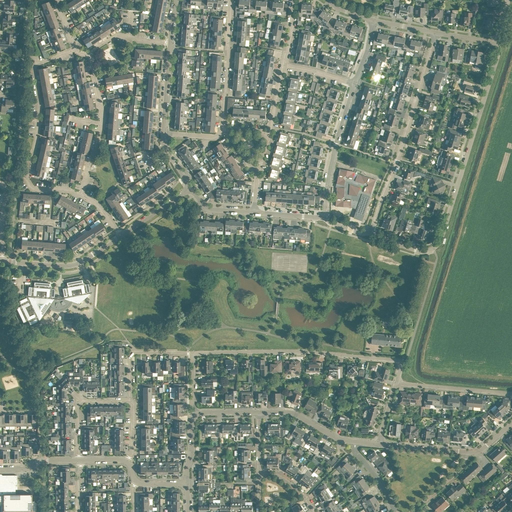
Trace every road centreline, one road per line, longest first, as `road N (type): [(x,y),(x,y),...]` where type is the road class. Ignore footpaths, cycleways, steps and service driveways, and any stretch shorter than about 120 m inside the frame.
road 1 (residential): [(369,235),(420,250),(439,242),(495,46)]
road 2 (residential): [(395,386),(395,360),(188,352)]
road 3 (residential): [(81,194),(30,187),(23,177),(35,121),(28,68),(75,49)]
road 4 (residential): [(369,235),(433,36)]
road 5 (residential): [(81,194),(102,117),(89,53)]
road 6 (residential): [(323,221),(350,84)]
road 7 (residential): [(119,235),(80,262),(0,260)]
road 8 (residential): [(221,123),(229,0)]
